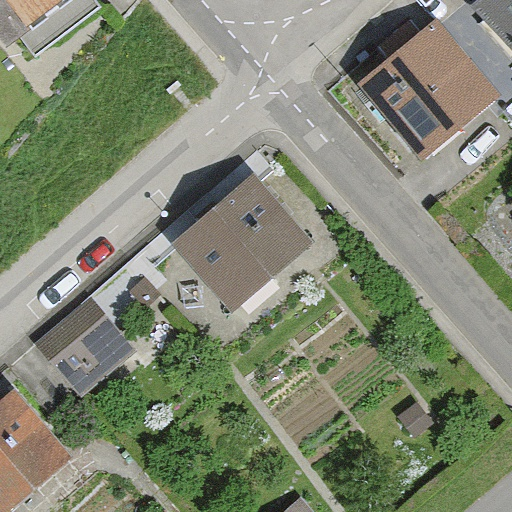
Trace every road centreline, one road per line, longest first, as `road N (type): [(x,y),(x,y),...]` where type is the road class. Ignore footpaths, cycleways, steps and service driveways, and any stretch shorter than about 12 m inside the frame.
road 1 (residential): [(511,357),(264,80)]
road 2 (residential): [(0,312),(264,80)]
